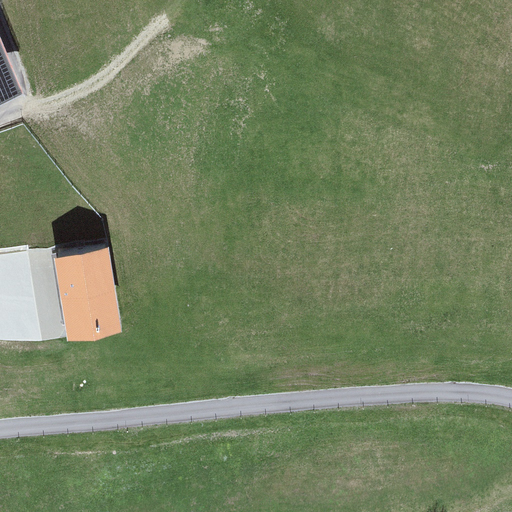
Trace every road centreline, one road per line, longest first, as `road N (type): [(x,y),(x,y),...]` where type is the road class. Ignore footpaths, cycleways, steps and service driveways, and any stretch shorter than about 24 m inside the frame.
road 1 (track): [(337,398),(0,430)]
road 2 (unclassified): [(511,409),(337,398)]
